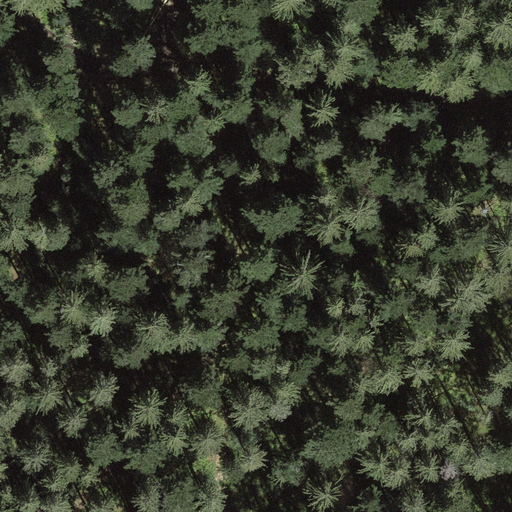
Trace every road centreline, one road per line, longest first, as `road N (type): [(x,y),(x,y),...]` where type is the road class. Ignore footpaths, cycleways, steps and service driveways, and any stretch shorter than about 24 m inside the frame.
road 1 (track): [(511,104),(428,118),(51,46),(0,8)]
road 2 (track): [(0,277),(72,132),(189,0)]
